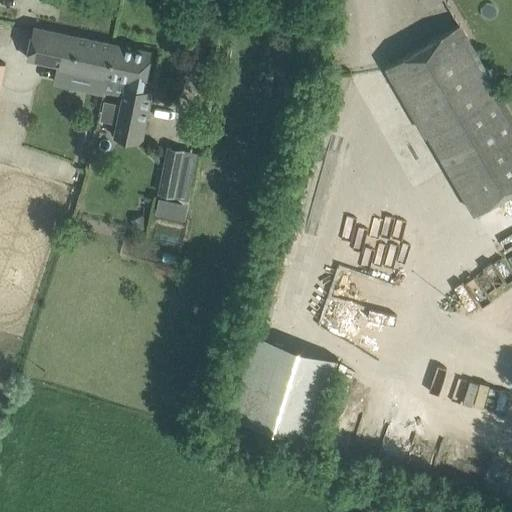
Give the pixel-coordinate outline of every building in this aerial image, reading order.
[(386,66),(426,135),(428,133),(473,213),(511,190),(511,110),(482,59),(461,23),(386,66)] [(26,59),(106,76),(107,75),(113,44),(33,27),(26,59)] [(107,75),(106,76),(127,80),(126,84),(124,84),(113,136),(140,142),(150,92),(141,90),(143,83),(150,51),(113,44),(107,75)] [(38,141),(76,149),(81,124),(43,116),(38,141)] [(166,146),(158,192),(175,195),(183,149),(166,146)] [(490,263),(469,283),(486,300),(507,280),(490,263)] [(339,358),(289,342),(261,334),(231,427),(313,451),(316,441),(313,441),(339,358)] [(445,364),(438,388),(460,394),(467,370),(445,364)]
